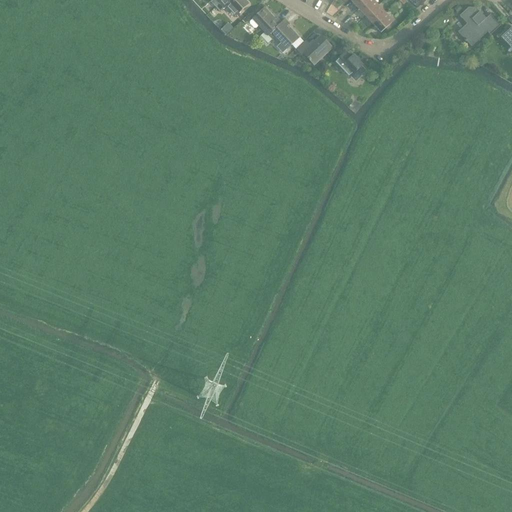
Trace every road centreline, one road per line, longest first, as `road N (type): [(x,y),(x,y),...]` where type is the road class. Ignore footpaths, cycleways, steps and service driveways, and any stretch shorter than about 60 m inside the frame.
road 1 (residential): [(284,0),(364,48),(385,51),(446,0)]
road 2 (track): [(84,511),(150,392)]
